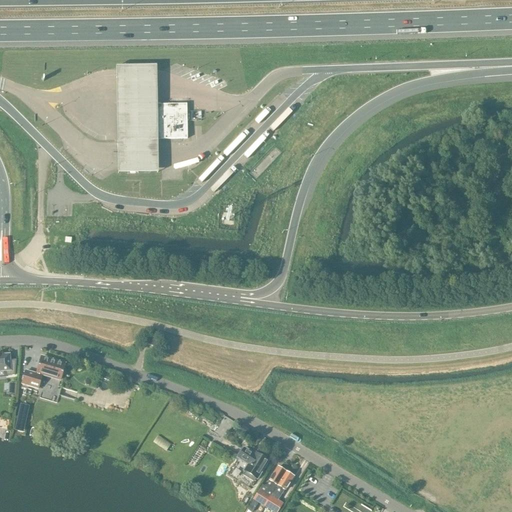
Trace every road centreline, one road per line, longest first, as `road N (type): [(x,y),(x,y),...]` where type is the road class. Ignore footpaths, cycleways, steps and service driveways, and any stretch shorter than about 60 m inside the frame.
road 1 (motorway): [(0,32),(511,19)]
road 2 (unclassified): [(0,342),(68,349),(218,406),(407,511)]
road 3 (motorway): [(239,299),(264,293),(281,277),(313,163),(347,122),(412,84),(511,61)]
road 4 (primary): [(239,299),(422,316),(511,306)]
road 5 (primary): [(12,281),(239,299)]
road 6 (motorway): [(327,69),(511,61)]
